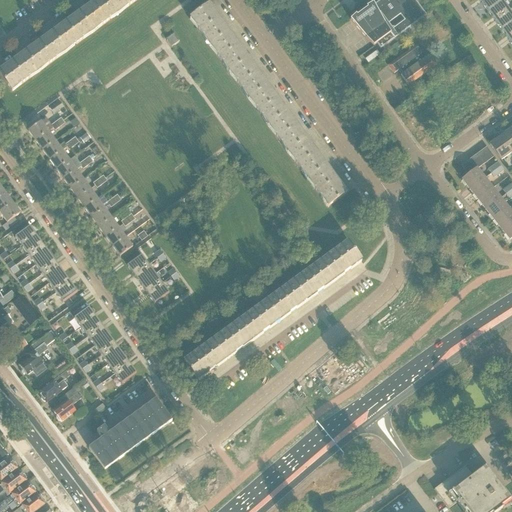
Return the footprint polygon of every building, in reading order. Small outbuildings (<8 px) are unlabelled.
[(97,0),(78,14),(92,33),(119,13),(109,0),(97,0)] [(109,0),(119,13),(137,0),(109,0)] [(425,15),(414,0),(377,0),(376,1),(366,7),(367,8),(357,15),(355,14),(350,19),(373,45),(376,43),(380,48),(425,15)] [(501,0),(484,0),(481,3),(488,12),(502,1),(501,0)] [(509,10),(502,1),(488,12),(494,21),(509,10)] [(190,19),(209,46),(228,33),(208,6),(190,19)] [(501,30),(511,22),(511,14),(509,10),(494,21),(501,30)] [(65,53),(92,33),(78,14),(52,34),(65,53)] [(508,40),(511,36),(511,22),(501,30),(508,40)] [(229,73),(248,59),(228,33),(209,46),(229,73)] [(38,72),(65,53),(52,34),(25,53),(38,72)] [(167,39),(172,46),(179,41),(174,34),(167,39)] [(421,54),(416,46),(388,66),(393,74),(398,70),(401,75),(400,75),(407,86),(437,65),(430,54),(423,59),(421,55),(421,54)] [(0,76),(11,92),(38,72),(25,53),(0,71),(0,76)] [(229,73),(248,100),(267,86),(248,59),(229,73)] [(449,84),(418,107),(428,122),(434,118),(443,131),(469,112),(468,111),(474,107),(474,108),(482,103),(477,96),(475,98),(473,94),(475,93),(461,74),(454,80),(455,81),(450,85),(449,84)] [(268,127),(287,113),(267,86),(248,100),(268,127)] [(53,114),(63,108),(59,101),(49,108),(53,114)] [(268,127),(288,154),(306,140),(287,113),(268,127)] [(61,118),(51,126),(55,131),(65,124),(61,118)] [(76,118),(70,123),(73,128),(80,123),(76,118)] [(28,131),(35,141),(48,132),(41,122),(28,131)] [(511,132),(510,130),(500,137),(511,153),(511,152),(511,132)] [(48,132),(35,141),(42,151),(55,142),(48,132)] [(87,134),(81,138),(85,143),(91,139),(87,134)] [(42,151),(49,161),(62,151),(67,148),(69,150),(79,143),(75,137),(66,144),(64,142),(58,147),(55,142),(42,151)] [(511,153),(500,137),(490,145),(501,161),(511,153)] [(307,181),(326,167),(306,140),(288,154),(307,181)] [(97,147),(92,150),(95,156),(100,152),(97,147)] [(489,161),(494,157),(486,147),(481,151),(489,161)] [(62,151),(49,161),(56,170),(69,161),(62,151)] [(484,165),(489,161),(481,151),(476,155),(484,165)] [(476,155),(471,158),(479,169),(484,165),(476,155)] [(63,180),(76,171),(81,167),(83,169),(93,162),(89,157),(79,164),(78,162),(72,166),(69,161),(56,170),(63,180)] [(466,162),(473,172),(477,168),(478,169),(479,169),(471,158),(466,162)] [(461,166),(468,175),(473,172),(466,162),(461,166)] [(488,170),(491,174),(500,167),(498,163),(488,170)] [(307,181),(327,208),(346,194),(326,167),(307,181)] [(500,167),(491,174),(494,178),(504,171),(500,167)] [(468,175),(461,181),(469,190),(485,178),(478,169),(477,168),(473,172),(468,175)] [(63,180),(70,189),(83,180),(76,171),(63,180)] [(103,176),(93,183),(97,189),(107,181),(103,176)] [(485,178),(469,190),(477,200),(493,188),(485,178)] [(70,189),(77,199),(90,190),(83,180),(70,189)] [(511,184),(503,191),(506,194),(511,189),(511,184)] [(477,200),(485,210),(501,198),(493,188),(477,200)] [(90,190),(77,199),(84,209),(97,199),(90,190)] [(0,212),(13,204),(6,194),(0,198),(0,212)] [(117,195),(107,203),(111,208),(121,201),(117,195)] [(485,210),(491,218),(493,220),(508,208),(501,198),(485,210)] [(84,209),(91,218),(104,209),(97,199),(84,209)] [(13,204),(0,212),(0,213),(7,223),(14,218),(20,214),(13,204)] [(493,220),(501,230),(511,221),(511,213),(508,208),(493,220)] [(91,218),(92,220),(98,228),(111,219),(104,209),(91,218)] [(131,214),(121,222),(125,227),(135,220),(131,214)] [(145,214),(140,218),(143,222),(148,218),(145,214)] [(7,223),(2,227),(5,232),(17,223),(14,218),(7,223)] [(98,228),(105,237),(118,228),(111,219),(98,228)] [(511,221),(501,230),(509,240),(511,238),(511,221)] [(22,247),(36,236),(29,227),(15,238),(22,247)] [(118,228),(105,237),(112,247),(125,238),(118,228)] [(137,236),(141,241),(147,237),(144,231),(137,236)] [(28,257),(43,246),(36,236),(22,247),(28,257)] [(112,247),(119,257),(132,248),(125,238),(112,247)] [(347,243),(320,263),(333,281),(360,261),(347,243)] [(28,257),(35,266),(50,255),(43,246),(28,257)] [(57,264),(50,255),(35,266),(42,275),(57,264)] [(141,256),(127,266),(134,276),(148,265),(141,256)] [(320,263),(292,283),(306,301),(333,281),(320,263)] [(42,275),(49,284),(63,273),(57,264),(42,275)] [(140,285),(155,274),(148,265),(134,276),(140,285)] [(63,273),(49,284),(55,293),(70,283),(63,273)] [(147,295),(162,284),(155,274),(140,285),(147,295)] [(70,283),(55,293),(62,303),(77,292),(70,283)] [(292,283),(265,302),(279,321),(306,301),(292,283)] [(169,293),(162,284),(147,295),(154,304),(169,293)] [(11,292),(2,298),(0,295),(0,303),(3,307),(15,297),(11,292)] [(31,325),(40,318),(22,294),(13,302),(31,325)] [(265,302),(238,322),(252,341),(279,321),(265,302)] [(81,328),(95,318),(88,308),(74,319),(81,328)] [(0,312),(0,333),(12,324),(3,311),(0,312)] [(81,328),(87,338),(102,327),(95,318),(81,328)] [(238,322),(211,342),(224,361),(252,341),(238,322)] [(87,338),(94,347),(109,336),(102,327),(87,338)] [(27,359),(18,366),(21,369),(20,372),(23,375),(25,375),(26,376),(32,372),(36,377),(46,370),(42,364),(37,357),(47,350),(46,347),(56,339),(50,331),(29,347),(32,350),(25,355),(27,359)] [(12,353),(13,356),(26,346),(25,345),(32,340),(28,335),(22,340),(20,338),(7,347),(9,349),(8,351),(10,354),(12,353)] [(116,345),(109,336),(94,347),(101,356),(116,345)] [(224,361),(211,342),(184,362),(197,380),(224,361)] [(101,356),(108,365),(122,355),(116,345),(101,356)] [(114,375),(129,364),(122,355),(108,365),(114,375)] [(129,364),(114,375),(121,384),(136,373),(129,364)] [(66,372),(38,393),(41,396),(40,398),(43,402),(45,401),(46,403),(67,387),(63,382),(70,377),(66,372)] [(85,381),(81,384),(85,389),(89,386),(85,381)] [(58,400),(62,405),(53,412),(56,416),(55,418),(58,421),(60,421),(61,422),(75,411),(71,406),(81,399),(77,393),(80,391),(77,386),(58,400)] [(172,421),(156,399),(109,434),(104,426),(96,432),(102,439),(88,449),(104,470),(172,421)] [(102,404),(91,413),(95,417),(106,409),(102,404)] [(13,463),(10,460),(0,466),(0,482),(17,470),(17,468),(17,466),(15,463),(13,463)] [(466,465),(433,490),(434,491),(435,490),(449,509),(457,503),(464,511),(465,511),(466,511),(497,511),(502,509),(501,507),(510,500),(485,467),(472,476),(466,467),(467,466),(466,465)] [(0,485),(0,495),(5,493),(7,496),(26,482),(25,480),(26,478),(24,475),(21,475),(18,471),(0,485)] [(27,483),(4,501),(8,506),(12,502),(16,507),(35,494),(34,492),(35,490),(33,487),(30,487),(27,483)] [(15,511),(36,511),(45,506),(44,504),(45,502),(43,499),(40,499),(37,496),(15,511)]
